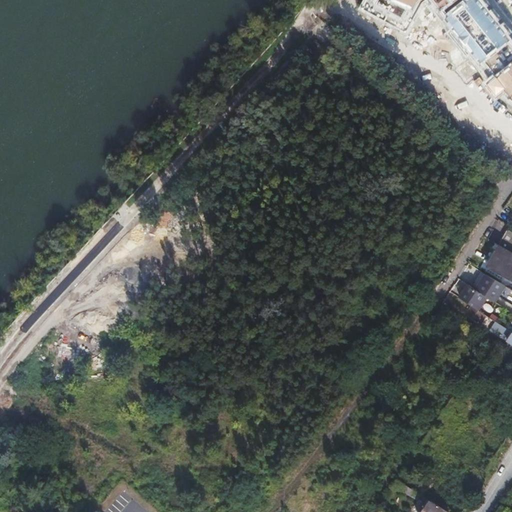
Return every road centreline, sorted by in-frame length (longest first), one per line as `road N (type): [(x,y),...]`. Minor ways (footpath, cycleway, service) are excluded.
road 1 (residential): [(511,128),(432,63),(398,47),(349,0)]
road 2 (residential): [(511,182),(439,295)]
